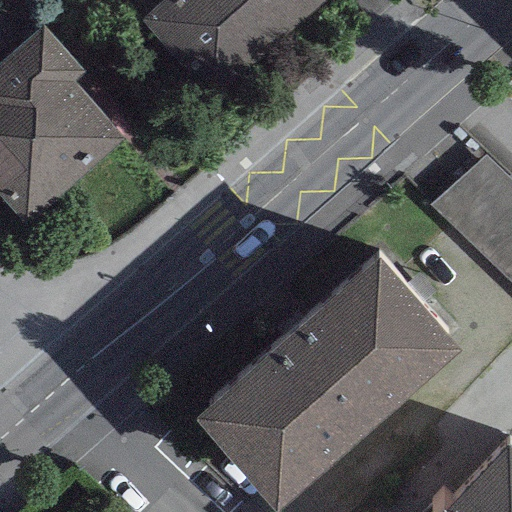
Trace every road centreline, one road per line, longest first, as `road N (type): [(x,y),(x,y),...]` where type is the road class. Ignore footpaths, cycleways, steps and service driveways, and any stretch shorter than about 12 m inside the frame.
road 1 (residential): [(492,0),(57,387)]
road 2 (residential): [(57,387),(189,511)]
